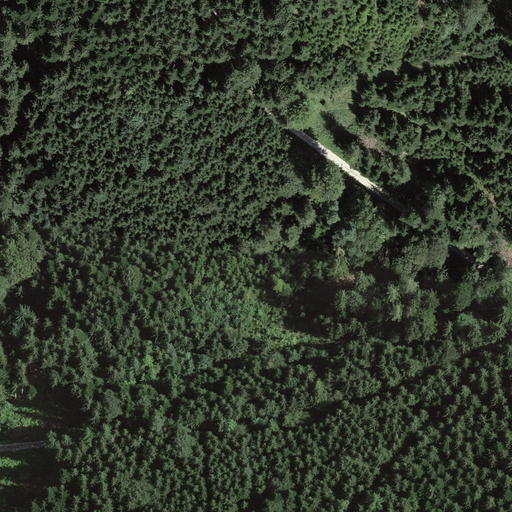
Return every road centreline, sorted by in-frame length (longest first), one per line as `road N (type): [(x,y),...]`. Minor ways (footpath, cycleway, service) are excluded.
road 1 (track): [(511,339),(364,403),(224,427),(0,448)]
road 2 (track): [(213,0),(255,91),(288,123),(511,287)]
